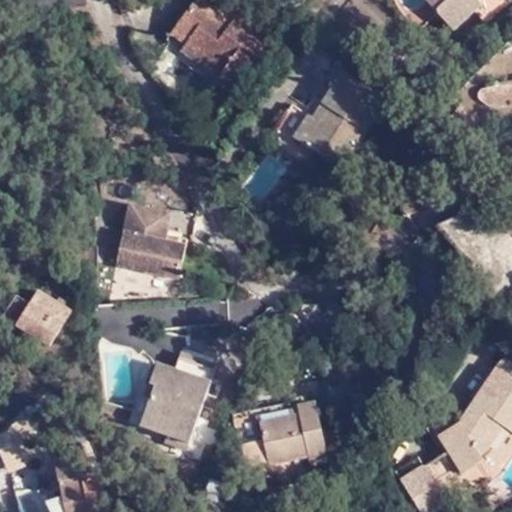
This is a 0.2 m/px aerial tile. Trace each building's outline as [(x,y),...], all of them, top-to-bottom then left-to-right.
[(434,0),(439,8),(447,2),(455,14),(475,0),(434,0)] [(213,76),(208,86),(222,95),(259,42),(228,20),(223,25),(189,2),(166,34),(181,44),(176,52),(213,76)] [(181,44),(166,34),(161,41),(176,52),(181,44)] [(169,60),(208,86),(213,76),(176,52),(169,60)] [(339,145),(346,150),(368,117),(360,109),(368,99),(336,76),(305,122),(300,118),(287,140),(325,167),(339,145)] [(469,152),(482,136),(457,120),(447,135),(469,152)] [(332,172),(346,150),(339,145),(325,167),(332,172)] [(181,279),(188,244),(168,240),(175,213),(133,202),(118,266),(181,279)] [(490,227),(461,204),(436,232),(466,256),(490,227)] [(13,312),(0,329),(0,333),(32,354),(53,322),(20,301),(13,312)] [(0,303),(0,329),(13,312),(1,303),(0,303)] [(169,443),(198,366),(162,353),(156,369),(138,364),(131,382),(137,384),(120,425),(169,443)] [(473,413),(467,407),(448,433),(431,442),(455,480),(476,467),(473,463),(479,456),(481,458),(482,455),(472,448),(486,426),(497,434),(509,442),(511,436),(511,366),(501,359),(477,392),(485,399),(473,413)] [(477,392),(467,407),(473,413),(485,399),(477,392)] [(228,451),(244,451),(242,432),(281,427),(280,419),(278,413),(223,423),(228,451)] [(242,432),(244,451),(247,475),(286,468),(289,472),(306,469),(299,418),(280,419),(281,427),(242,432)] [(472,448),(482,455),(497,434),(486,426),(472,448)] [(46,511),(83,511),(72,470),(59,474),(59,477),(38,483),(42,500),(46,511)] [(429,511),(438,506),(413,471),(393,484),(411,511),(429,511)] [(209,485),(198,480),(187,502),(197,509),(209,485)] [(26,504),(28,511),(46,511),(42,500),(26,504)]
